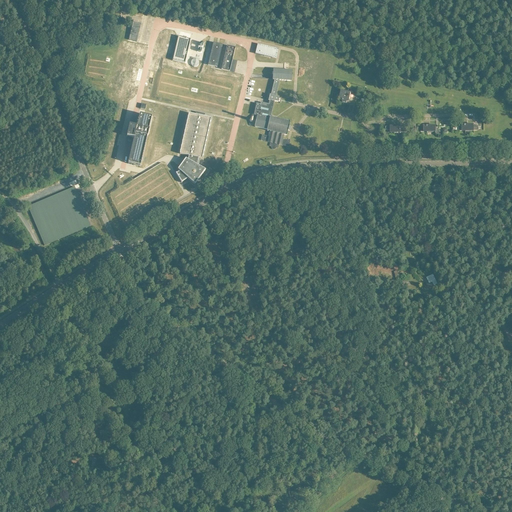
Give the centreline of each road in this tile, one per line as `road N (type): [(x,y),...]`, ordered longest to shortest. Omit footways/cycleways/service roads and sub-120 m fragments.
road 1 (track): [(483,511),(449,502),(417,474),(289,405),(139,290),(121,257)]
road 2 (tertiary): [(119,250),(270,170),(511,160)]
road 3 (tertiary): [(119,250),(13,0)]
